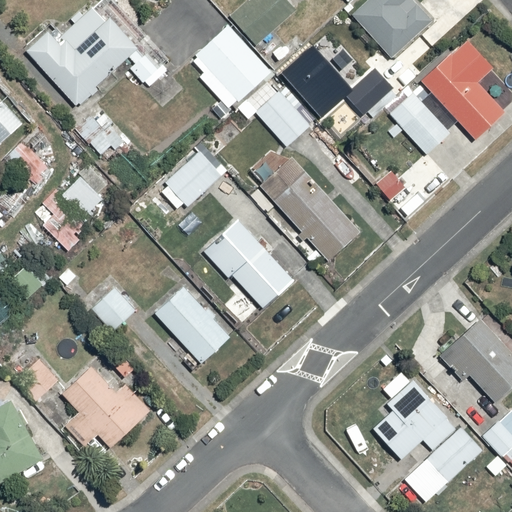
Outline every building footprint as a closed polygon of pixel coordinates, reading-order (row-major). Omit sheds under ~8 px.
[(100,0),(94,7),(87,0),(86,0),(69,16),(76,23),(58,39),(55,36),(49,29),(27,49),(79,104),(131,56),(138,63),(132,68),(145,82),(162,67),(147,51),(145,53),(140,48),(106,11),(114,4),(109,0),(100,0)] [(298,8),(290,0),(247,0),(231,14),(258,44),(298,8)] [(433,18),(416,0),(367,0),(354,13),(394,56),(433,18)] [(273,71),(230,24),(198,54),(242,100),(273,71)] [(413,90),(409,85),(403,91),(406,95),(389,111),(394,116),(379,129),(391,142),(406,128),(429,154),(452,132),(450,130),(461,120),(479,139),(508,112),(479,80),(496,65),(470,36),(423,79),(424,80),(420,84),(413,90)] [(370,110),(376,116),(397,96),(391,90),(395,87),(376,66),(347,93),(366,114),(370,110)] [(269,82),(277,91),(256,110),(288,145),(298,136),(316,120),(287,87),(277,75),(269,82)] [(0,143),(24,122),(3,99),(0,101),(0,143)] [(114,124),(98,107),(75,129),(101,158),(110,149),(113,152),(126,141),(112,126),(114,124)] [(178,206),(185,200),(189,204),(223,173),(201,149),(167,180),(172,186),(165,192),(178,206)] [(261,184),(302,230),(298,233),(306,241),(309,238),(318,247),(309,256),(314,261),(323,253),(330,261),(363,231),(294,155),(283,165),(269,150),(250,167),(263,182),(261,184)] [(90,212),(104,195),(99,191),(109,179),(79,154),(31,211),(65,240),(90,212)] [(408,187),(390,166),(372,182),(390,203),(408,187)] [(264,306),(295,278),(272,254),(255,235),(239,218),(205,249),(228,274),(232,271),(264,306)] [(0,252),(0,280),(1,279),(5,283),(30,260),(13,241),(0,252)] [(136,309),(114,284),(92,304),(114,329),(136,309)] [(232,337),(185,285),(157,310),(203,363),(232,337)] [(490,408),(497,402),(511,387),(511,348),(483,317),(442,355),(490,408)] [(60,379),(39,356),(16,376),(37,399),(60,379)] [(119,390),(94,365),(65,393),(82,410),(65,426),(84,447),(100,432),(114,447),(153,410),(127,383),(119,390)] [(459,427),(414,378),(388,401),(395,409),(375,427),(403,458),(425,438),(435,449),(428,456),(449,480),(483,449),(461,425),(459,427)] [(9,395),(0,400),(0,482),(44,458),(9,395)] [(511,407),(510,406),(483,434),(511,463),(511,407)]
